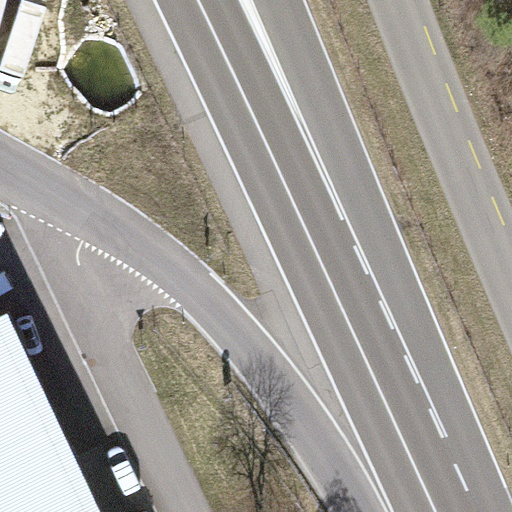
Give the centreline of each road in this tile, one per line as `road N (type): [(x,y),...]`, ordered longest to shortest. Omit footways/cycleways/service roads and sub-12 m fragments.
road 1 (trunk): [(104,226),(173,271),(242,341),(374,511)]
road 2 (track): [(104,226),(99,284),(107,339),(191,511)]
road 3 (primary): [(399,0),(511,274)]
road 4 (trunk): [(204,0),(328,262)]
road 5 (trunk): [(328,262),(241,0)]
road 6 (trunk): [(328,262),(440,511)]
road 7 (primary): [(0,164),(104,226)]
